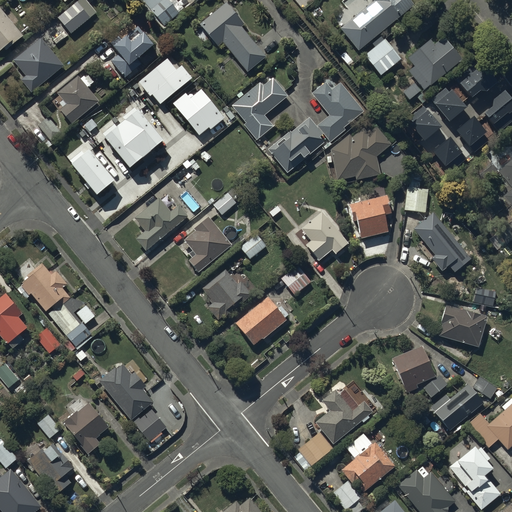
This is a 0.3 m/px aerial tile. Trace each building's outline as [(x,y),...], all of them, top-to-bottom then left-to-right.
[(142,0),(164,25),(183,9),(176,0),(142,0)] [(357,51),(412,5),(407,0),(372,0),(373,1),(339,29),(357,51)] [(58,18),(71,33),(89,18),(76,3),(58,18)] [(265,57),(240,26),(242,25),(225,3),(199,23),(216,45),(222,41),(246,72),(265,57)] [(23,36),(0,8),(0,49),(3,48),(5,50),(23,36)] [(119,53),(110,60),(124,77),(140,65),(135,59),(153,45),(137,26),(125,36),(124,35),(120,39),(118,36),(110,42),(119,53)] [(430,86),(462,60),(438,31),(406,58),(413,66),(408,71),(423,89),(429,85),(430,86)] [(62,65),(40,38),(12,60),(25,75),(20,79),(30,92),(62,65)] [(401,59),(384,38),(364,55),(380,75),(401,59)] [(98,101),(86,87),(92,82),(85,74),(80,78),(76,75),(57,92),(63,99),(58,103),(61,107),(58,109),(72,124),(98,101)] [(287,96),(272,78),(262,86),(259,83),(232,105),(246,122),(243,124),(256,139),(273,126),(264,115),(287,96)] [(363,111),(339,82),(331,89),(324,82),(311,93),(329,115),(316,126),(329,141),(344,129),(343,127),(363,111)] [(511,116),(491,91),(481,99),(478,96),(455,115),(462,124),(462,133),(456,138),(468,151),(511,116)] [(429,129),(453,109),(440,94),(431,102),(428,99),(418,107),(421,110),(416,113),(429,129)] [(128,141),(100,107),(76,127),(78,130),(76,132),(85,143),(86,141),(96,153),(104,146),(107,150),(109,149),(113,153),(128,141)] [(61,133),(48,117),(37,125),(50,141),(61,133)] [(322,134),(308,118),(290,133),(289,131),(267,149),(286,172),(323,142),(319,137),(322,134)] [(348,134),(330,149),(336,180),(355,176),(356,180),(379,175),(375,157),(391,144),(376,126),(367,133),(363,128),(351,138),(348,134)] [(64,137),(55,145),(68,161),(78,153),(64,137)] [(154,180),(129,149),(116,159),(118,162),(109,170),(112,173),(110,174),(123,189),(124,188),(133,199),(148,187),(147,185),(154,180)] [(488,182),(500,172),(489,158),(477,168),(488,182)] [(511,202),(511,161),(501,170),(511,184),(511,189),(505,194),(511,202)] [(184,166),(169,178),(178,189),(193,177),(184,166)] [(469,191),(479,182),(471,172),(461,181),(469,191)] [(104,189),(95,179),(82,191),(91,201),(104,189)] [(384,186),(369,189),(371,199),(349,204),(352,220),(356,220),(360,238),(387,232),(383,215),(390,214),(384,186)] [(427,189),(406,187),(404,210),(425,212),(427,189)] [(235,202),(226,192),(212,205),(221,214),(235,202)] [(135,238),(145,251),(187,216),(178,205),(170,211),(159,197),(133,218),(144,231),(135,238)] [(347,243),(321,211),(300,228),(310,240),(305,244),(318,260),(331,250),(334,254),(347,243)] [(471,259),(432,212),(412,228),(434,255),(430,258),(441,271),(448,265),(454,273),(471,259)] [(231,245),(208,216),(192,228),(194,231),(183,240),(192,251),(188,254),(191,257),(188,260),(197,272),(231,245)] [(511,240),(511,220),(499,231),(509,243),(511,240)] [(255,233),(239,247),(249,259),(265,246),(255,233)] [(50,274),(40,263),(27,274),(29,277),(22,283),(23,284),(21,286),(28,294),(30,293),(45,311),(50,306),(53,309),(47,314),(76,347),(91,334),(81,322),(81,309),(83,301),(69,297),(61,288),(65,284),(54,271),(50,274)] [(310,282),(296,264),(280,278),(294,295),(310,282)] [(223,315),(224,316),(251,294),(240,281),(237,284),(225,269),(201,288),(210,299),(208,300),(211,303),(207,307),(217,320),(223,315)] [(0,336),(6,344),(7,343),(12,348),(23,339),(18,333),(26,327),(17,317),(21,314),(4,293),(0,296),(0,336)] [(276,308),(266,296),(234,324),(253,345),(262,338),(262,339),(285,320),(283,318),(288,314),(280,305),(276,308)] [(441,323),(438,335),(477,347),(486,317),(445,305),(440,323),(441,323)] [(60,344),(46,328),(35,337),(48,353),(60,344)] [(391,359),(406,392),(417,387),(416,384),(435,376),(421,345),(391,359)] [(4,363),(0,366),(0,377),(8,388),(18,380),(4,363)] [(114,366),(97,380),(130,420),(152,402),(141,389),(145,386),(133,371),(130,374),(121,364),(116,368),(114,366)] [(447,384),(439,375),(423,388),(430,398),(447,384)] [(478,376),(471,386),(490,398),(496,388),(478,376)] [(445,394),(430,406),(449,431),(483,404),(468,384),(449,399),(445,394)] [(329,410),(314,422),(333,444),(361,420),(363,422),(369,417),(367,415),(372,411),(363,401),(358,405),(344,389),(339,394),(335,389),(321,401),(329,410)] [(511,444),(511,398),(511,397),(501,406),(504,410),(488,424),(479,413),(466,425),(487,448),(497,439),(507,449),(511,444)] [(76,410),(62,422),(81,445),(80,446),(87,454),(99,444),(95,438),(99,435),(98,435),(108,427),(88,403),(78,412),(76,410)] [(132,421),(148,442),(149,441),(150,443),(162,434),(160,431),(166,427),(152,409),(140,419),(138,416),(132,421)] [(58,427),(48,414),(36,424),(46,436),(58,427)] [(319,432),(297,450),(299,452),(293,457),(303,470),(309,465),(311,466),(333,448),(319,432)] [(355,483),(362,492),(393,466),(374,442),(371,444),(363,433),(345,448),(352,456),(342,464),(344,467),(340,470),(352,485),(355,483)] [(17,459),(0,439),(0,438),(0,462),(5,468),(17,459)] [(31,472),(34,470),(54,495),(70,482),(63,474),(72,467),(62,454),(61,454),(56,448),(53,450),(49,445),(40,452),(38,450),(26,460),(29,465),(27,467),(31,472)] [(475,446),(449,467),(464,486),(460,489),(464,494),(466,493),(480,511),(501,494),(484,474),(492,468),(486,461),(489,458),(480,447),(477,450),(475,446)] [(9,469),(0,476),(0,510),(1,511),(25,511),(15,499),(26,489),(9,469)] [(416,470),(397,485),(418,511),(447,511),(448,506),(454,501),(430,472),(423,478),(416,470)] [(360,496),(346,481),(331,495),(345,510),(360,496)] [(260,511),(249,497),(239,505),(235,501),(220,511),(260,511)] [(404,511),(394,500),(379,511),(404,511)] [(500,511),(511,511),(511,504),(511,503),(500,511)]
